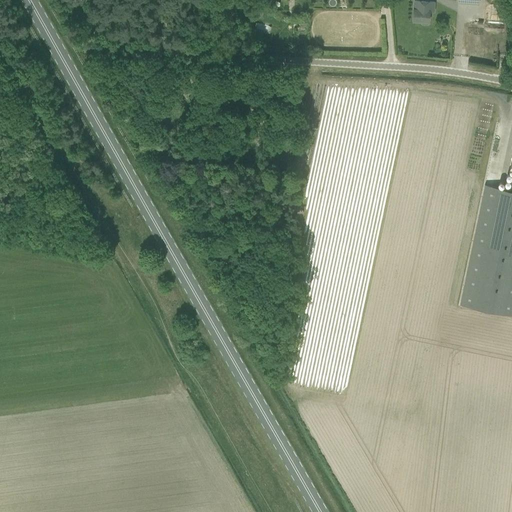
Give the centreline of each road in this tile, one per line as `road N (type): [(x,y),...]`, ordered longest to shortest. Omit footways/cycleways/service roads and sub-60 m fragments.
road 1 (primary): [(322,511),(27,0)]
road 2 (unclassified): [(511,83),(252,56),(238,47),(236,0)]
